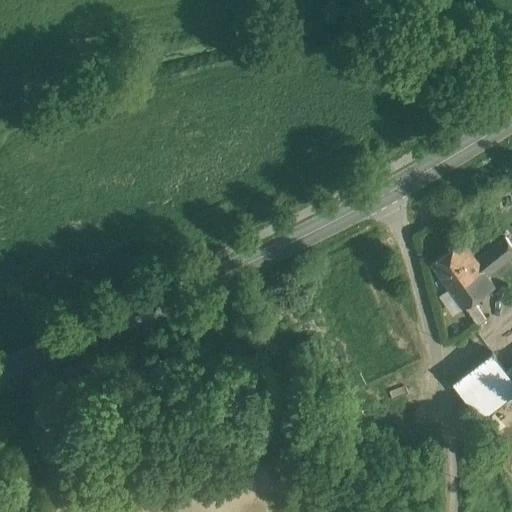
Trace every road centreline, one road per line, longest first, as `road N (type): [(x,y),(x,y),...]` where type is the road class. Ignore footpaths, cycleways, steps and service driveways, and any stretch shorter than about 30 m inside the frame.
road 1 (tertiary): [(388,194),(0,392)]
road 2 (unclassified): [(388,194),(451,427),(451,511)]
road 3 (tertiary): [(511,117),(388,194)]
